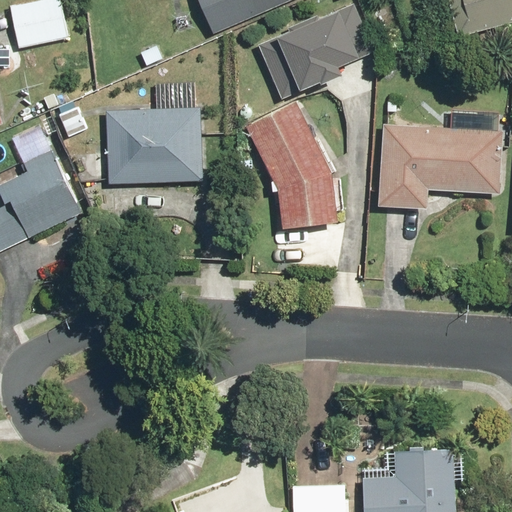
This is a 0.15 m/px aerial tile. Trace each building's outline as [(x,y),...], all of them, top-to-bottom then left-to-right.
[(69,0),(9,0),(19,56),(78,45),(69,0)] [(197,0),(212,34),(292,0),(197,0)] [(511,0),(445,0),(457,37),(511,20),(511,0)] [(355,5),(312,17),(326,65),(369,53),(355,5)] [(246,126),(278,190),(282,230),(337,225),(332,177),(294,102),(246,126)] [(83,107),(60,116),(68,139),(92,130),(83,107)] [(200,107),(108,108),(109,183),(202,181),(200,107)] [(501,130),(382,125),(376,207),(425,210),(427,190),(499,194),(501,130)] [(0,250),(83,213),(54,149),(22,163),(26,173),(0,183),(0,250)] [(393,477),(364,477),(364,511),(459,511),(459,449),(392,450),(393,477)] [(346,511),(346,486),(292,486),(291,511),(346,511)]
